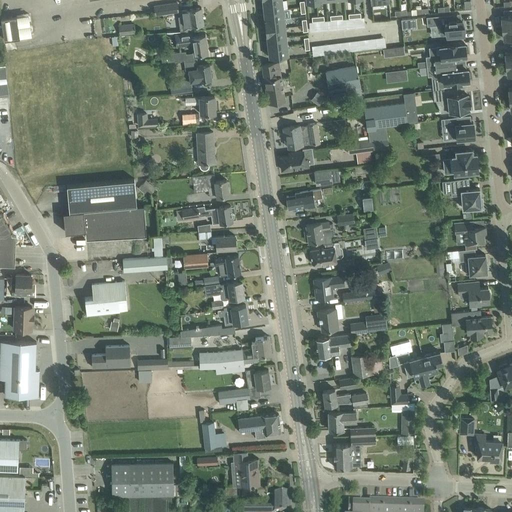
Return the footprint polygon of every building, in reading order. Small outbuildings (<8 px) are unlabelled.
[(278,0),(263,2),(264,11),(283,9),(281,0),(278,0)] [(155,15),(180,11),(178,1),(159,4),(153,5),(155,15)] [(204,23),(202,7),(180,10),(180,16),(178,16),(180,31),(193,31),(193,30),(192,30),(191,25),(204,23)] [(511,8),(511,9),(511,15),(501,16),(502,25),(502,27),(511,26),(511,8)] [(283,9),(264,11),(265,20),(284,18),(283,9)] [(441,24),(442,35),(464,33),(463,23),(462,19),(452,20),(452,14),(427,16),(427,25),(441,24)] [(20,37),(17,15),(1,17),(4,39),(20,37)] [(416,17),(402,18),(403,28),(417,27),(416,17)] [(265,20),(266,29),(285,27),(284,18),(265,20)] [(120,35),(135,33),(134,23),(119,24),(120,35)] [(511,26),(502,27),(502,30),(503,30),(504,39),(511,37),(511,26)] [(267,34),(267,38),(286,36),(285,27),(266,29),(266,34),(267,34)] [(193,36),(192,32),(176,35),(177,46),(193,43),(194,54),(208,52),(206,34),(193,36)] [(120,44),(120,35),(112,36),(112,44),(120,44)] [(286,36),(267,38),(268,48),(287,45),(286,36)] [(313,53),(386,48),(385,38),(312,43),(313,53)] [(466,52),(468,52),(468,46),(465,46),(465,43),(435,46),(436,55),(426,56),(427,61),(417,62),(418,67),(434,65),(452,63),(454,63),(454,56),(466,55),(466,52)] [(287,45),(268,48),(269,57),(288,55),(287,45)] [(403,45),(383,48),(385,56),(405,53),(403,45)] [(165,61),(171,61),(187,60),(185,51),(170,53),(170,55),(165,55),(165,61)] [(198,65),(197,60),(184,61),(186,70),(189,70),(190,79),(191,81),(192,81),(212,78),(212,77),(213,76),(212,72),(211,71),(210,64),(198,65)] [(0,93),(9,93),(5,62),(0,62),(0,93)] [(34,74),(39,74),(38,62),(15,63),(16,86),(35,85),(34,74)] [(269,103),(279,101),(285,100),(278,62),(262,65),(269,103)] [(452,63),(434,65),(435,75),(443,74),(444,83),(469,80),(468,77),(471,77),(470,71),(468,71),(467,68),(455,70),(454,63),(452,63)] [(361,92),(356,65),(325,70),(329,91),(351,87),(353,93),(361,92)] [(395,70),(395,79),(407,78),(407,69),(395,70)] [(190,79),(170,82),(172,93),(193,90),(192,81),(191,81),(190,79)] [(455,93),(455,87),(433,89),(434,100),(448,99),(449,112),(469,109),(469,105),(471,105),(471,96),(468,96),(467,92),(455,93)] [(317,91),(311,98),(319,104),(325,97),(317,91)] [(345,91),(335,93),(337,100),(346,98),(345,91)] [(414,92),(403,93),(404,102),(405,102),(408,123),(418,121),(414,92)] [(215,112),(214,96),(190,97),(191,104),(200,104),(200,113),(215,112)] [(421,100),(415,101),(418,118),(424,117),(421,100)] [(368,128),(408,123),(405,102),(404,102),(365,107),(368,128)] [(147,111),(137,112),(138,125),(148,124),(147,111)] [(183,125),(199,124),(199,112),(182,113),(183,125)] [(475,137),(473,122),(461,123),(460,116),(441,118),(442,127),(448,126),(450,138),(457,138),(457,139),(475,137)] [(345,118),(334,120),(335,127),(346,125),(345,118)] [(320,142),(317,122),(308,123),(308,125),(300,126),(300,124),(291,126),(283,128),(285,138),(287,137),(288,147),(302,145),(310,144),(320,142)] [(214,162),(213,132),(213,131),(196,132),(198,164),(200,164),(200,165),(200,167),(201,168),(202,169),(203,170),(205,170),(206,170),(207,169),(209,167),(209,166),(210,164),(209,163),(215,162),(214,162)] [(377,150),(389,149),(387,132),(377,134),(356,136),(357,141),(367,140),(370,139),(372,150),(377,149),(377,150)] [(372,150),(370,139),(357,141),(357,142),(347,143),(348,154),(377,150),(377,149),(372,150)] [(282,170),(292,168),(292,167),(308,165),(308,164),(314,163),(312,147),(303,148),(303,150),(289,152),(290,155),(280,157),(282,170)] [(444,173),(446,173),(454,172),(455,175),(469,174),(469,171),(478,170),(477,154),(472,155),(471,150),(457,151),(458,156),(453,157),(453,158),(445,158),(443,159),(444,173)] [(340,181),(338,169),(330,170),(315,172),(316,184),(340,181)] [(215,181),(214,174),(192,175),(195,191),(209,189),(210,197),(229,194),(227,179),(215,181)] [(470,189),(469,177),(450,180),(452,195),(459,195),(460,200),(463,200),(463,208),(472,207),(473,209),(483,208),(482,197),(480,197),(480,189),(470,189)] [(70,211),(137,204),(134,178),(67,184),(70,211)] [(323,197),(322,188),(295,192),(296,194),(286,196),(288,202),(287,203),(287,206),(288,206),(289,209),(306,206),(306,208),(316,206),(315,198),(323,197)] [(372,195),(363,196),(364,210),(373,209),(372,195)] [(85,230),(86,237),(146,234),(144,204),(137,204),(70,211),(63,211),(65,232),(85,230)] [(219,223),(223,222),(233,221),(231,205),(204,209),(204,206),(176,210),(178,219),(183,219),(183,220),(200,217),(200,216),(211,214),(213,223),(219,223)] [(6,220),(8,220),(4,213),(2,214),(0,213),(0,264),(15,265),(16,234),(12,234),(12,231),(14,230),(10,223),(8,224),(6,220)] [(338,224),(354,222),(353,213),(337,215),(338,224)] [(463,221),(454,221),(455,232),(456,232),(464,231),(465,243),(466,243),(466,249),(475,248),(478,248),(477,242),(484,241),(484,232),(486,232),(486,225),(474,226),(473,220),(463,221)] [(329,224),(329,222),(307,225),(309,242),(323,240),(324,243),(332,242),(331,237),(334,234),(332,223),(329,224)] [(366,253),(377,251),(374,226),(363,227),(366,253)] [(199,239),(212,238),(211,231),(211,230),(198,231),(199,239)] [(217,249),(226,248),(236,248),(235,235),(216,236),(217,249)] [(163,255),(162,236),(154,236),(154,247),(152,247),(152,250),(154,250),(154,255),(163,255)] [(339,245),(339,241),(332,242),(324,243),(324,244),(325,243),(326,247),(310,250),(312,263),(322,262),(322,264),(337,262),(336,257),(341,257),(343,254),(342,247),(339,245)] [(459,250),(445,251),(446,258),(452,258),(453,261),(460,261),(465,260),(466,274),(470,273),(477,273),(487,272),(485,254),(475,255),(475,248),(466,249),(465,249),(459,250)] [(183,267),(208,265),(207,253),(182,255),(183,267)] [(241,272),(238,254),(214,258),(215,265),(219,265),(220,276),(228,274),(241,272)] [(122,270),(167,269),(167,255),(122,257),(122,270)] [(437,276),(446,275),(444,257),(435,258),(437,276)] [(355,261),(355,259),(339,261),(340,269),(364,265),(363,259),(355,261)] [(380,274),(384,273),(392,270),(389,262),(377,266),(380,274)] [(31,289),(31,274),(16,274),(16,286),(14,285),(13,285),(13,295),(26,295),(26,289),(31,289)] [(195,285),(204,285),(219,283),(219,281),(218,275),(208,277),(204,277),(204,280),(195,280),(195,282),(195,285)] [(317,298),(327,297),(333,296),(332,286),(344,285),(343,275),(314,278),(317,298)] [(93,296),(85,297),(87,314),(97,313),(120,311),(120,310),(128,309),(125,280),(102,283),(92,284),(93,296)] [(219,283),(204,285),(206,295),(221,293),(222,299),(229,298),(229,299),(235,298),(245,296),(242,280),(220,284),(220,282),(219,283)] [(358,282),(359,289),(359,291),(343,293),(344,301),(379,297),(377,288),(373,288),(372,280),(358,282)] [(479,287),(479,281),(458,283),(459,294),(466,294),(466,297),(470,296),(471,305),(481,304),(481,301),(490,301),(488,287),(479,287)] [(212,308),(222,306),(221,299),(211,301),(212,308)] [(223,309),(217,310),(218,315),(224,314),(225,324),(248,320),(246,304),(236,306),(223,308),(223,309)] [(34,321),(34,314),(32,314),(32,306),(15,306),(14,329),(32,329),(32,321),(34,321)] [(338,328),(336,308),(318,310),(319,322),(321,322),(322,330),(338,328)] [(469,311),(451,312),(452,319),(466,318),(466,324),(467,333),(470,333),(471,336),(474,336),(474,338),(480,338),(480,336),(483,335),(482,332),(492,331),(491,316),(481,317),(469,318),(469,311)] [(352,333),(367,331),(366,322),(351,324),(352,333)] [(444,341),(454,340),(452,322),(442,323),(443,333),(447,332),(448,340),(444,341)] [(221,324),(180,330),(180,336),(191,335),(235,332),(234,325),(222,327),(221,324)] [(318,356),(328,355),(341,353),(340,349),(340,346),(352,345),(351,334),(315,339),(318,356)] [(170,348),(192,347),(191,335),(180,336),(169,337),(170,348)] [(218,351),(199,352),(199,360),(200,369),(216,368),(219,368),(225,367),(244,365),(244,367),(252,366),(252,363),(253,363),(253,362),(259,361),(258,355),(272,354),(271,345),(269,336),(259,337),(256,338),(257,341),(251,342),(252,347),(252,348),(241,350),(241,348),(218,351)] [(39,396),(40,369),(36,369),(37,341),(1,340),(0,349),(0,358),(0,362),(8,363),(8,378),(22,378),(22,384),(25,384),(25,386),(19,386),(19,395),(39,396)] [(468,344),(457,347),(459,354),(469,351),(468,344)] [(92,367),(130,366),(130,345),(106,345),(106,353),(92,354),(92,367)] [(423,355),(430,381),(429,378),(433,377),(438,369),(437,364),(443,362),(440,351),(423,355)] [(370,362),(369,353),(352,356),(354,376),(384,372),(382,360),(370,362)] [(422,383),(430,381),(423,355),(410,359),(410,360),(404,362),(408,377),(414,375),(416,382),(421,380),(422,383)] [(25,386),(25,384),(22,384),(22,378),(8,378),(8,363),(0,362),(0,377),(5,378),(5,394),(19,395),(19,386),(25,386)] [(501,377),(497,379),(501,387),(504,386),(505,386),(511,382),(511,363),(508,365),(507,363),(499,366),(500,368),(498,369),(500,374),(501,377)] [(219,368),(216,368),(216,374),(226,373),(245,371),(244,367),(244,365),(225,367),(219,368)] [(255,371),(254,368),(246,369),(248,387),(218,391),(220,403),(237,401),(237,400),(250,398),(249,391),(257,389),(258,387),(271,385),(268,369),(255,371)] [(341,388),(357,386),(355,378),(340,380),(341,388)] [(499,401),(498,387),(490,387),(491,400),(499,401)] [(337,395),(336,389),(323,391),(325,405),(344,402),(351,401),(350,393),(343,395),(337,395)] [(354,408),(368,407),(367,403),(369,403),(367,392),(352,394),(354,408)] [(408,393),(391,394),(391,402),(409,402),(408,393)] [(329,430),(339,429),(344,429),(344,422),(357,422),(357,418),(356,410),(328,411),(329,430)] [(281,431),(279,413),(237,418),(239,432),(264,429),(265,433),(281,431)] [(402,417),(402,433),(414,433),(414,417),(402,417)] [(474,434),(475,418),(460,417),(459,434),(474,434)] [(215,432),(214,421),(202,422),(205,447),(206,452),(222,450),(222,445),(227,445),(225,431),(215,432)] [(375,427),(351,428),(351,436),(368,436),(376,435),(375,427)] [(501,461),(502,451),(502,440),(486,439),(486,434),(476,433),(475,444),(478,444),(477,457),(490,457),(490,461),(501,461)] [(0,469),(18,470),(19,439),(0,438),(0,469)] [(335,467),(352,466),(362,465),(361,455),(361,449),(361,442),(333,444),(335,467)] [(198,465),(202,465),(218,464),(217,455),(197,457),(198,465)] [(226,495),(237,494),(236,485),(257,484),(256,468),(258,468),(258,459),(240,460),(240,461),(231,462),(233,486),(226,487),(226,495)] [(173,484),(173,462),(112,463),(112,495),(186,494),(186,484),(173,484)] [(0,510),(24,511),(25,475),(0,474),(0,510)] [(290,511),(291,494),(273,494),(273,507),(243,507),(243,511),(290,511)] [(423,511),(424,504),(369,502),(369,506),(360,506),(360,503),(348,502),(347,511),(423,511)]
